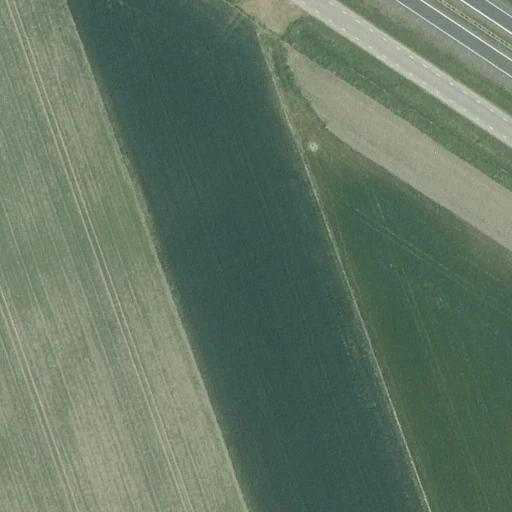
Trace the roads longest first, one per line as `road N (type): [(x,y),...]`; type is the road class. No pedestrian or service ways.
road 1 (unclassified): [(308,0),(511,135)]
road 2 (trunk): [(398,0),(511,75)]
